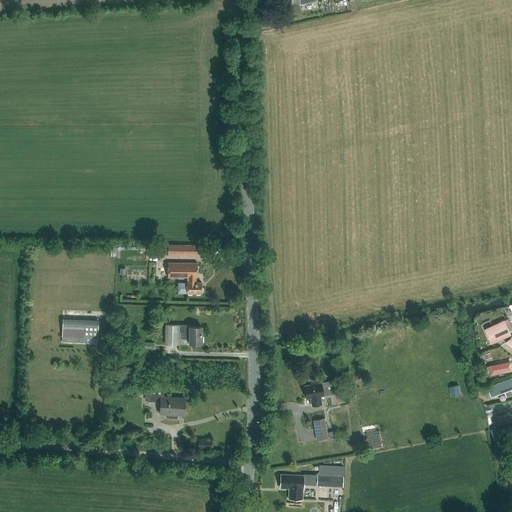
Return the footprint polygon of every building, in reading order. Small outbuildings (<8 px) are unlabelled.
[(166,245),(166,254),(168,254),(168,255),(198,255),(198,245),(168,245),(166,245)] [(197,277),(197,263),(169,262),(168,276),(189,276),(189,281),(187,281),(187,292),(201,293),(201,281),(194,281),(195,277),(197,277)] [(489,339),(509,330),(509,331),(511,329),(511,326),(508,318),(505,320),(504,320),(485,329),(489,339)] [(98,337),(98,321),(62,320),(62,336),(98,337)] [(202,326),(201,326),(189,326),(189,324),(167,323),(166,343),(179,344),(179,338),(189,338),(188,343),(193,343),(193,348),(199,349),(199,343),(201,343),(202,326)] [(490,365),(490,366),(486,367),(488,375),(511,370),(510,362),(490,365)] [(511,379),(511,378),(488,386),(492,396),(511,388),(511,379)] [(311,382),(311,384),(304,385),(306,399),(309,398),(311,406),(321,404),(319,396),(334,393),(333,382),(321,384),(321,382),(317,383),(317,379),(310,380),(310,382),(311,382)] [(451,393),(460,391),(458,384),(450,386),(451,393)] [(162,398),(163,390),(150,389),(150,386),(127,385),(127,390),(145,391),(145,400),(149,401),(149,402),(159,403),(159,414),(165,414),(165,417),(166,418),(175,419),(177,418),(177,412),(183,413),(184,399),(162,398)] [(511,412),(510,413),(497,415),(498,423),(511,420),(511,412)] [(326,439),(323,419),(314,420),(317,440),(326,439)] [(503,427),(490,430),(493,442),(506,439),(503,427)] [(211,448),(211,439),(199,438),(198,447),(211,448)] [(320,465),(319,475),(343,476),(343,467),(331,466),(320,465)] [(303,489),(304,475),(291,475),(280,474),(280,488),(289,488),(288,499),(302,499),(303,489)]
